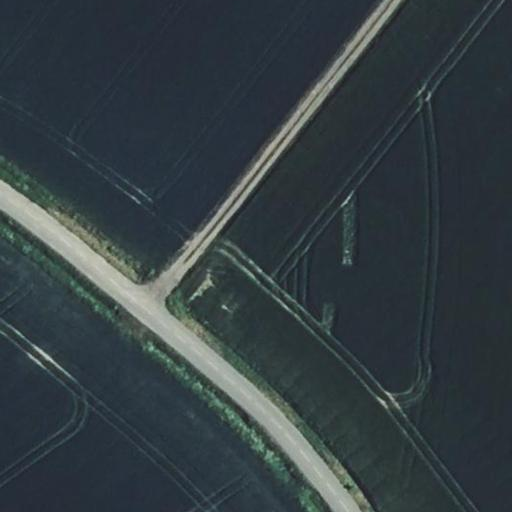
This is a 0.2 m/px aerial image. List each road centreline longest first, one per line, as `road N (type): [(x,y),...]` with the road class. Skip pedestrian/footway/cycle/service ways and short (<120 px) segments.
road 1 (tertiary): [(0,193),(238,388),(347,511)]
road 2 (track): [(144,309),(387,0)]
